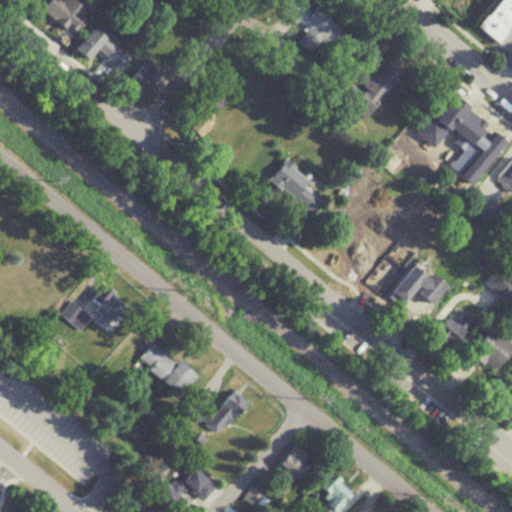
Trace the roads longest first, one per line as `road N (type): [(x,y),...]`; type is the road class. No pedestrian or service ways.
road 1 (residential): [(511,447),(0,17)]
road 2 (residential): [(0,155),(426,511)]
road 3 (residential): [(137,132),(246,0)]
road 4 (tertiary): [(511,98),(394,0)]
road 5 (residential): [(215,511),(305,410)]
